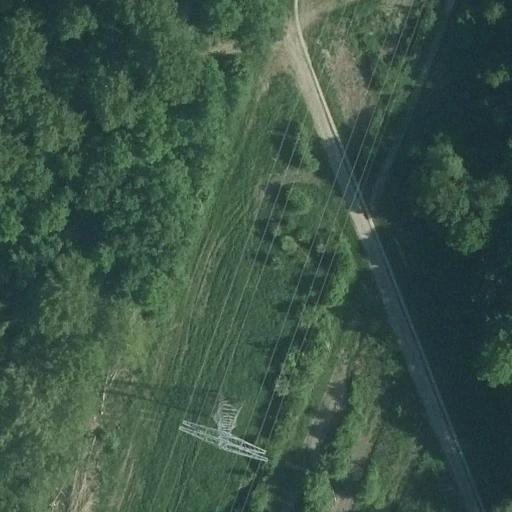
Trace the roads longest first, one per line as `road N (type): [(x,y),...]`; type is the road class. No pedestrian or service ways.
road 1 (track): [(469,511),(296,56)]
road 2 (unknown): [(309,60),(255,41),(209,49),(0,135)]
road 3 (unknown): [(456,0),(367,207)]
